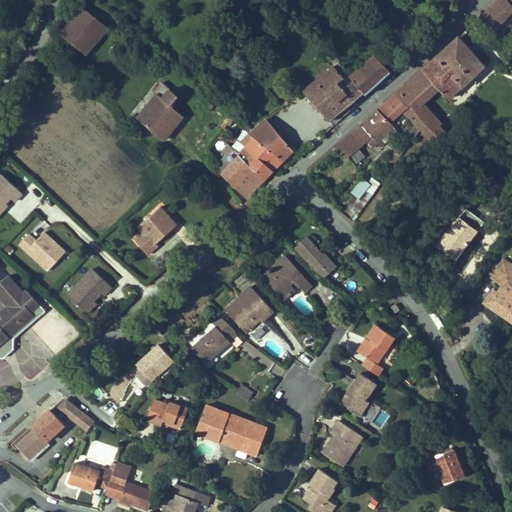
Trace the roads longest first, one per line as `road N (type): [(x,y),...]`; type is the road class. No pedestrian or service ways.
road 1 (residential): [(292,169),(409,296),(511,478)]
road 2 (tertiary): [(63,375),(292,169)]
road 3 (tertiary): [(292,169),(473,6)]
road 4 (track): [(151,297),(43,197)]
road 5 (residential): [(256,511),(290,467),(313,387)]
